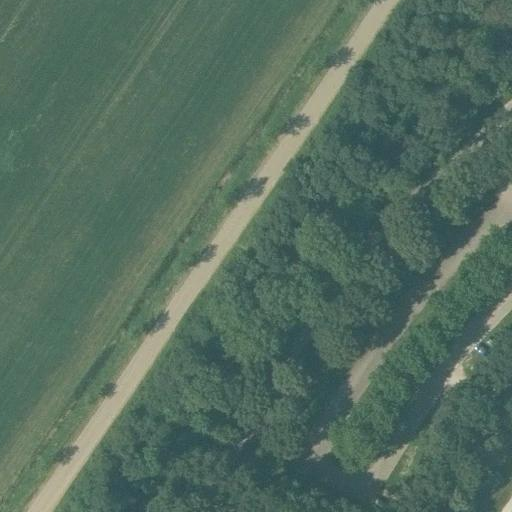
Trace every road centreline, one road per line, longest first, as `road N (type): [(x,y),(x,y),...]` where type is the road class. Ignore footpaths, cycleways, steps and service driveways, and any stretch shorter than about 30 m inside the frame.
road 1 (unclassified): [(36,511),(387,0)]
road 2 (unclassified): [(241,428),(313,317),(375,242),(416,196),(511,116)]
